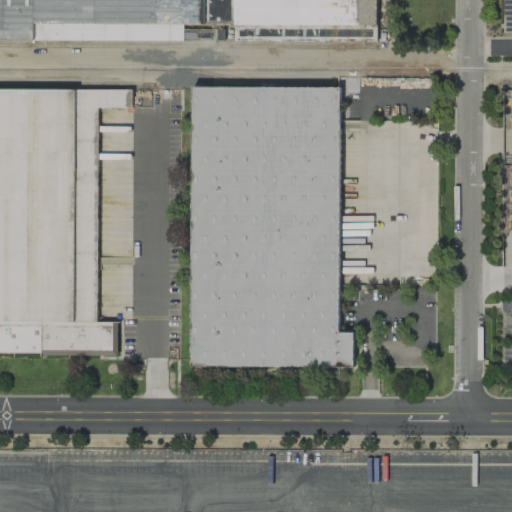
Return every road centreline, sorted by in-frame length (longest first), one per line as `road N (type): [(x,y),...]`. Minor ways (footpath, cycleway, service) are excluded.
road 1 (residential): [(0,415),(511,418)]
road 2 (residential): [(470,418),(471,0)]
